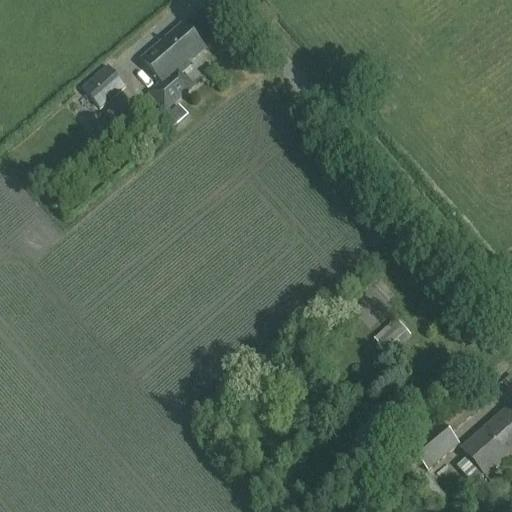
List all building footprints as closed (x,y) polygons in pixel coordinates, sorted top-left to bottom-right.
[(205,50),(184,25),(143,61),(162,84),(151,94),(166,111),(164,112),(165,113),(194,88),(193,87),(192,88),(182,77),(192,68),(189,64),(205,50)] [(97,112),(125,90),(108,70),(82,92),(97,112)] [(171,132),(188,117),(178,106),(162,121),(171,132)] [(410,338),(396,323),(373,343),(387,358),(410,338)] [(507,461),(511,456),(511,411),(492,429),(491,428),(462,453),(467,460),(458,468),(473,486),(483,478),(484,479),(506,460),(507,461)] [(466,448),(489,428),(482,421),(460,441),(466,448)] [(427,472),(458,447),(440,425),(409,450),(427,472)] [(445,499),(426,477),(422,480),(418,476),(408,484),(431,511),(445,499)]
